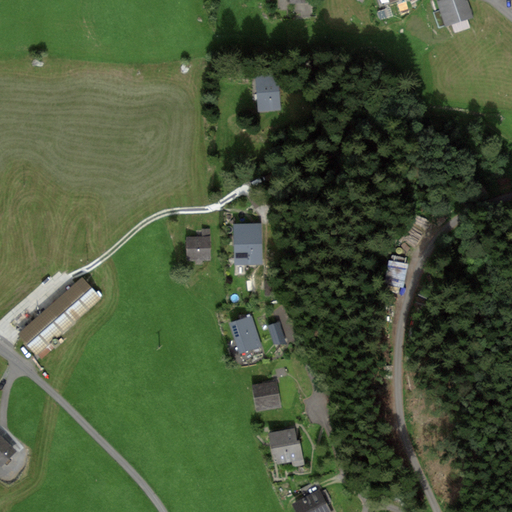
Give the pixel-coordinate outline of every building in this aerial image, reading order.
[(464,0),(451,0),(440,3),(448,26),(471,19),(464,0)] [(278,78),(256,80),(259,111),(281,109),(278,78)] [(262,227),(235,228),(236,265),(263,264),(262,227)] [(215,238),(191,239),(192,260),(216,260),(215,238)] [(85,280),(21,337),(41,359),(105,301),(85,280)] [(255,322),(231,329),(240,358),(264,351),(255,322)] [(277,382),(252,386),(256,411),(281,407),(277,382)] [(301,432),(270,437),(275,466),(305,462),(301,432)] [(15,453),(0,439),(0,479),(16,461),(21,466),(31,455),(21,446),(15,453)] [(333,511),(322,491),(294,506),(297,511),(333,511)]
